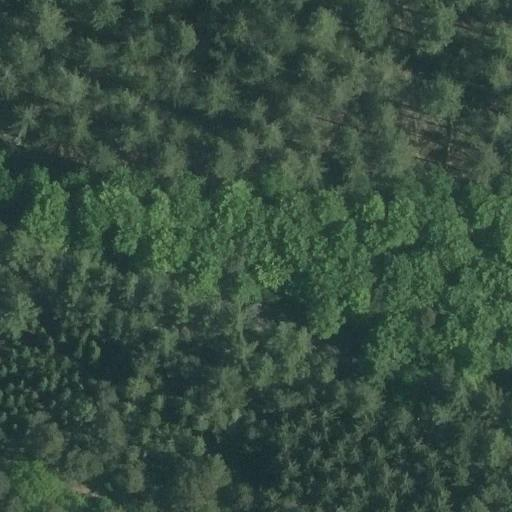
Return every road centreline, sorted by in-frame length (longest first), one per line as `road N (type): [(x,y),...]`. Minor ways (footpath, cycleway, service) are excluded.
road 1 (tertiary): [(511,399),(0,225)]
road 2 (track): [(511,210),(0,207)]
